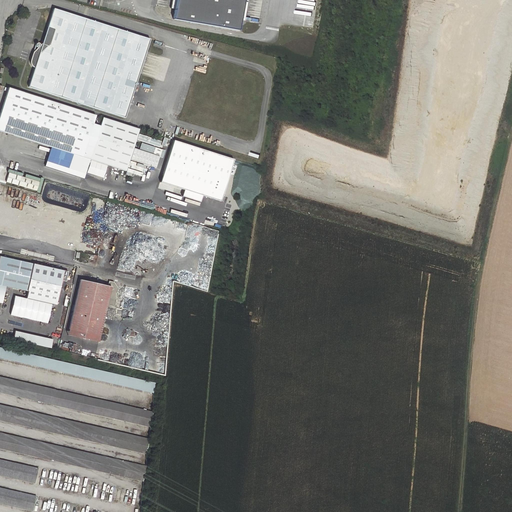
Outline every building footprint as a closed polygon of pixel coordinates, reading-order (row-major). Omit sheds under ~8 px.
[(178,0),(175,21),(241,33),(243,22),(246,4),(246,3),(246,0),(178,0)] [(56,10),(44,48),(37,69),(31,88),(126,118),(151,40),(56,10)] [(37,69),(44,48),(37,45),(32,62),(32,63),(33,65),(34,66),(36,67),(37,69)] [(72,153),(85,157),(85,155),(92,157),(92,160),(128,171),(141,129),(11,88),(0,121),(0,130),(60,150),(72,153)] [(175,140),(161,182),(222,201),(235,159),(175,140)] [(72,153),(60,150),(56,163),(68,167),(72,153)] [(41,179),(11,170),(8,179),(38,188),(41,179)] [(77,243),(84,197),(75,196),(68,241),(77,243)] [(0,302),(3,303),(7,287),(29,292),(27,298),(53,304),(58,305),(63,282),(68,283),(70,272),(1,257),(0,259),(0,302)] [(81,279),(70,328),(101,336),(108,304),(115,305),(119,289),(115,282),(110,281),(109,286),(81,279)] [(53,304),(27,298),(16,296),(11,315),(48,324),(53,304)] [(101,336),(70,328),(68,335),(100,342),(101,336)] [(54,339),(16,331),(14,340),(52,348),(54,339)] [(156,382),(0,346),(0,357),(154,393),(156,382)] [(153,412),(0,376),(0,391),(150,426),(153,412)] [(149,437),(0,403),(0,420),(145,454),(149,437)] [(148,464),(0,429),(0,448),(143,482),(148,464)] [(39,467),(0,458),(0,475),(35,483),(39,467)] [(38,494),(0,484),(0,503),(34,511),(38,494)]
